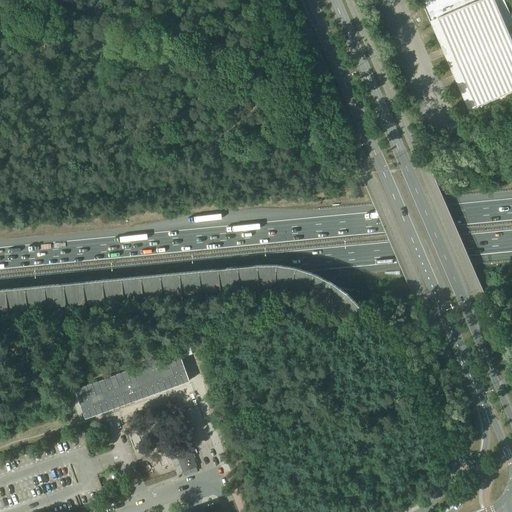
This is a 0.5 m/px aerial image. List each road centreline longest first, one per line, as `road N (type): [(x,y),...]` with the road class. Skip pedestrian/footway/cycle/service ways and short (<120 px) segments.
road 1 (motorway): [(0,292),(511,240)]
road 2 (motorway): [(511,209),(0,258)]
road 3 (secondary): [(511,419),(333,0)]
road 4 (secondary): [(308,0),(480,399)]
road 5 (track): [(242,0),(273,84),(218,142),(78,164),(31,145),(0,159)]
road 6 (residential): [(208,465),(180,387),(107,410)]
road 7 (secondary): [(480,399),(484,454),(452,511)]
